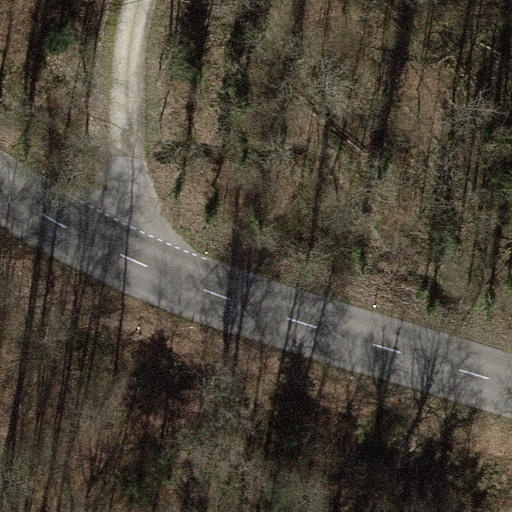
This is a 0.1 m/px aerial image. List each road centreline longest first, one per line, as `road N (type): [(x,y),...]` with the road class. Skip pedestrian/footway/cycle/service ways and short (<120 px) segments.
road 1 (tertiary): [(0,178),(131,261),(511,387)]
road 2 (track): [(131,261),(143,230),(129,88),(147,0)]
